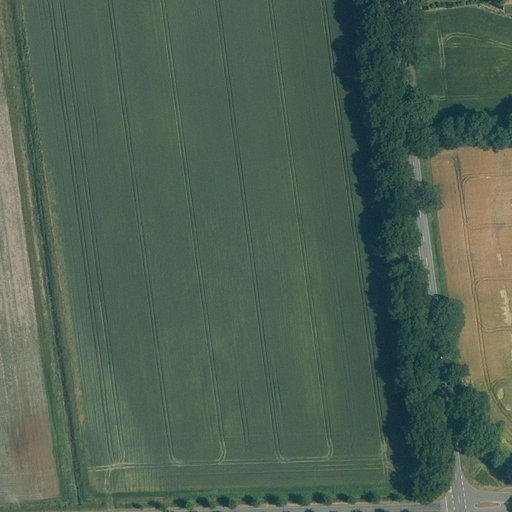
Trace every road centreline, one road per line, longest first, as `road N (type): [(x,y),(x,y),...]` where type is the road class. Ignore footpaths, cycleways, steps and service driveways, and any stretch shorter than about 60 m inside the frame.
road 1 (tertiary): [(392,0),(457,507)]
road 2 (residential): [(314,511),(449,507)]
